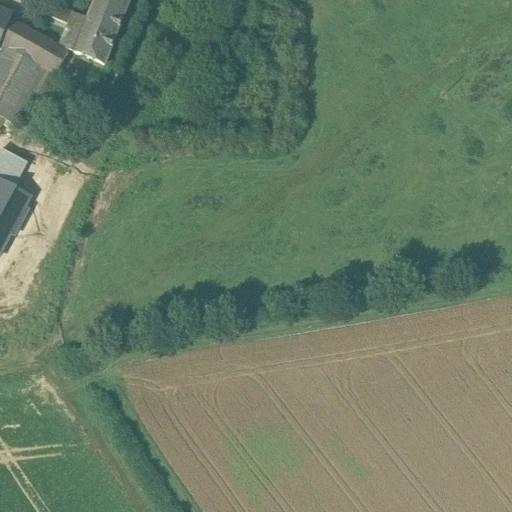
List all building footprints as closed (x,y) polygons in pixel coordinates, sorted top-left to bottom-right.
[(130,3),(122,0),(95,0),(87,22),(73,16),(69,27),(59,49),(68,54),(69,53),(104,68),(130,3)] [(73,16),(54,8),(50,19),(69,27),(73,16)] [(14,15),(0,9),(0,47),(11,23),(14,15)] [(59,49),(11,23),(0,47),(44,72),(56,78),(68,54),(59,49)] [(44,72),(0,47),(0,116),(15,125),(33,93),(44,72)] [(56,78),(44,72),(33,93),(44,100),(56,78)]
